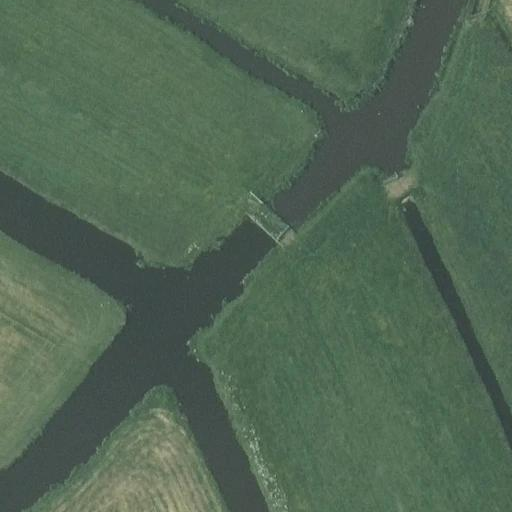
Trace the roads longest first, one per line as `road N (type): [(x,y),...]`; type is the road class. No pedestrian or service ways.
road 1 (track): [(484,0),(415,184),(315,260),(294,245)]
road 2 (track): [(251,205),(0,66)]
